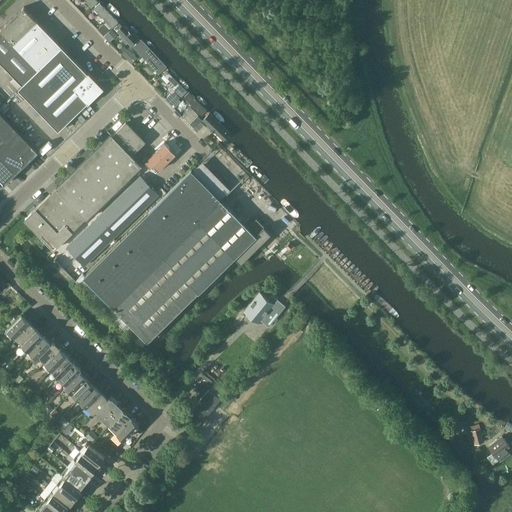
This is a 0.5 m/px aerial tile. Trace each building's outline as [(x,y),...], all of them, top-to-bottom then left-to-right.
[(92,9),(106,23),(111,18),(97,4),(92,9)] [(22,84),(38,69),(25,56),(13,43),(37,20),(24,7),(0,29),(0,61),(15,76),(22,84)] [(49,33),(37,20),(13,43),(25,56),(49,33)] [(105,32),(106,33),(110,29),(109,28),(109,27),(106,24),(104,22),(99,27),(104,32),(105,32)] [(112,28),(126,41),(131,36),(117,22),(112,28)] [(25,56),(38,69),(62,46),(49,33),(25,56)] [(132,47),(146,61),(151,56),(137,42),(132,47)] [(38,69),(22,84),(18,88),(58,130),(87,102),(88,103),(104,88),(88,72),(88,73),(62,46),(38,69)] [(123,54),(122,54),(130,62),(136,56),(130,50),(132,48),(131,46),(127,49),(123,54)] [(161,78),(175,92),(180,86),(166,73),(161,78)] [(22,84),(15,76),(10,81),(17,88),(22,84)] [(165,99),(174,108),(180,101),(172,92),(165,99)] [(183,97),(197,111),(202,105),(188,92),(183,97)] [(15,127),(3,115),(0,117),(0,140),(3,138),(15,127)] [(203,120),(217,134),(222,129),(208,115),(203,120)] [(197,116),(190,123),(194,128),(200,121),(201,120),(197,116)] [(204,125),(200,121),(194,128),(198,131),(204,125)] [(56,186),(57,187),(86,217),(87,218),(142,164),(132,154),(145,142),(126,122),(112,134),(111,133),(56,186)] [(3,138),(27,162),(38,151),(15,127),(3,138)] [(0,140),(0,156),(16,173),(27,162),(3,138),(0,140)] [(153,164),(158,169),(176,153),(165,142),(145,161),(150,166),(153,164)] [(16,173),(0,156),(0,179),(4,184),(16,173)] [(191,169),(84,275),(149,340),(234,256),(241,263),(271,233),(256,218),(248,226),(191,169)] [(67,246),(85,265),(158,193),(140,175),(67,246)] [(57,187),(36,207),(36,208),(25,218),(54,248),(73,231),(86,217),(57,187)] [(245,311),(259,322),(260,320),(269,326),(286,305),(272,294),(268,299),(260,292),(245,311)] [(6,329),(13,336),(30,319),(23,312),(6,329)] [(13,336),(20,344),(37,326),(30,319),(13,336)] [(20,344),(28,350),(45,333),(37,326),(20,344)] [(36,355),(36,356),(53,338),(51,339),(45,333),(28,350),(34,357),(36,355)] [(36,356),(44,363),(61,345),(53,338),(36,356)] [(44,363),(51,370),(68,352),(61,345),(44,363)] [(51,370),(58,377),(75,359),(68,352),(51,370)] [(63,385),(63,386),(80,368),(80,367),(82,366),(75,359),(58,377),(65,383),(63,385)] [(63,386),(70,393),(87,375),(80,368),(63,386)] [(70,393),(78,400),(95,382),(87,375),(70,393)] [(210,387),(212,383),(203,376),(200,380),(210,387)] [(78,400),(85,407),(102,389),(95,382),(78,400)] [(210,387),(219,395),(222,391),(213,384),(210,387)] [(93,411),(94,412),(111,394),(110,394),(108,395),(102,389),(85,407),(91,413),(93,411)] [(192,409),(203,418),(219,398),(207,389),(192,409)] [(94,412),(100,419),(118,401),(111,394),(94,412)] [(100,419),(108,426),(125,408),(118,401),(100,419)] [(108,426),(115,433),(132,415),(125,408),(108,426)] [(132,415),(115,433),(122,439),(139,422),(132,415)] [(457,422),(459,433),(470,431),(468,420),(457,422)] [(471,430),(475,444),(484,441),(480,428),(471,430)] [(488,446),(499,460),(509,452),(505,447),(508,444),(501,436),(488,446)] [(86,442),(80,449),(98,465),(105,457),(86,442)] [(80,449),(73,457),(92,472),(98,465),(80,449)] [(73,457),(67,465),(86,480),(92,472),(73,457)] [(61,473),(63,474),(80,488),(86,480),(67,465),(61,473)] [(63,474),(56,482),(76,497),(82,490),(79,488),(80,488),(63,474)] [(56,482),(50,490),(69,505),(76,497),(56,482)] [(50,490),(44,498),(61,511),(63,511),(69,505),(50,490)] [(61,511),(44,498),(38,505),(36,504),(32,509),(35,511),(61,511)]
